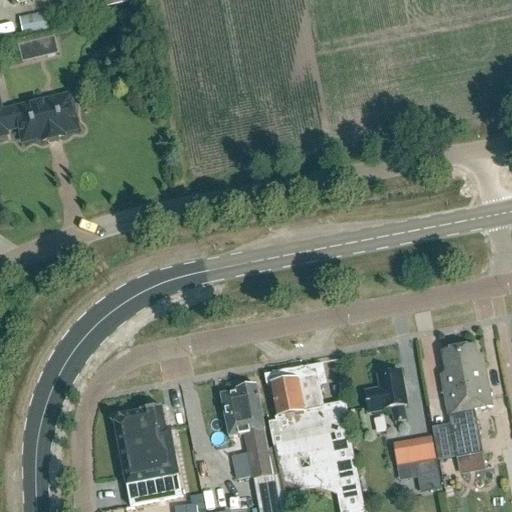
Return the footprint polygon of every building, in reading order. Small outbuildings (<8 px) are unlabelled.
[(129,0),(100,0),(102,11),(131,5),(129,0)] [(26,46),(57,39),(50,12),(20,18),(26,46)] [(2,118),(0,107),(0,137),(7,136),(6,132),(19,129),(23,144),(42,139),(43,143),(64,138),(63,134),(78,131),(70,98),(7,112),(8,116),(2,118)] [(483,370),(478,347),(443,354),(447,377),(442,378),(457,460),(483,455),(475,412),(493,409),(486,369),(483,370)] [(283,499),(284,499),(319,492),(337,498),(340,511),(364,511),(345,405),(324,409),(319,380),(322,380),(319,367),(265,378),(267,388),(269,387),(276,425),(269,426),(279,478),(283,499)] [(407,422),(404,408),(407,408),(401,374),(379,378),(382,393),(366,395),(369,415),(392,410),(395,424),(407,422)] [(243,381),(220,382),(221,392),(244,391),(243,381)] [(254,483),(272,479),(263,433),(265,433),(257,390),(237,394),(237,395),(222,398),(230,440),(246,437),(254,483)] [(131,508),(183,498),(171,431),(167,432),(163,410),(141,414),(141,415),(120,419),(117,416),(112,423),(115,425),(131,508)] [(436,461),(416,465),(421,493),(441,490),(436,461)] [(286,511),(284,499),(283,499),(279,478),(272,479),(254,483),(259,511),(286,511)]
